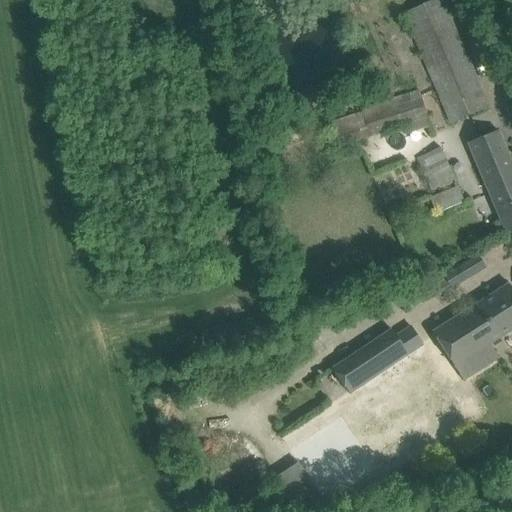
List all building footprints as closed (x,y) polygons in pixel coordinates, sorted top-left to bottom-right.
[(487,107),(442,0),(433,0),(422,5),(401,15),(448,124),(469,115),(487,107)] [(408,125),(427,118),(418,92),(360,112),(362,115),(355,118),(354,116),(323,127),(331,151),(408,125)] [(479,138),(469,142),(507,231),(511,229),(511,165),(497,130),(479,138)] [(432,193),(456,183),(440,149),(417,160),(432,193)] [(458,187),(429,199),(435,215),(464,203),(458,187)] [(451,288),(485,267),(478,255),(443,276),(451,288)] [(489,344),(511,329),(511,289),(508,284),(439,327),(432,332),(463,381),(471,376),(498,358),(489,344)] [(246,339),(274,331),(270,314),(212,329),(217,346),(246,339)] [(391,329),(340,361),(332,366),(347,390),(355,385),(422,344),(411,327),(404,331),(396,336),(391,329)] [(311,482),(288,498),(297,511),(310,511),(324,502),(311,482)]
